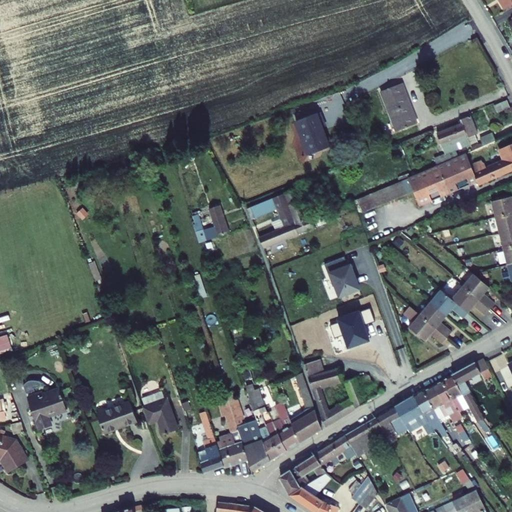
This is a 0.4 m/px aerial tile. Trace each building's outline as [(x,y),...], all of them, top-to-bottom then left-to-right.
[(511,0),(490,0),(500,15),(511,7),(511,0)] [(397,131),(417,124),(402,83),(382,91),(397,131)] [(497,112),(510,107),(507,100),(494,105),(497,112)] [(301,156),(329,146),(320,123),(324,122),(320,114),(297,122),(305,143),(297,146),(301,156)] [(462,125),(437,134),(445,154),(434,158),(437,166),(458,157),(456,150),(478,142),(475,134),(478,133),(471,116),(460,120),(462,125)] [(481,139),(484,146),(496,141),(493,133),(481,139)] [(479,185),(511,170),(511,145),(500,151),(504,161),(487,169),(484,163),(482,161),(471,166),(477,182),(479,185)] [(437,166),(449,194),(477,182),(471,166),(466,154),(458,157),(437,166)] [(413,191),(419,206),(449,194),(437,166),(408,178),(413,191)] [(413,191),(408,178),(402,181),(407,193),(413,191)] [(401,196),(407,193),(402,181),(396,183),(401,196)] [(395,198),(401,196),(396,183),(390,186),(395,198)] [(330,186),(338,203),(340,201),(333,185),(330,186)] [(388,201),(395,198),(390,186),(383,188),(388,201)] [(377,191),(382,204),(388,201),(383,188),(377,191)] [(315,227),(311,217),(308,218),(296,189),(285,193),(290,204),(289,205),(296,222),(296,223),(294,223),(298,234),(315,227)] [(375,206),(382,204),(377,191),(370,194),(375,206)] [(492,212),(511,206),(511,197),(511,198),(508,191),(488,196),(492,212)] [(284,193),(247,208),(252,219),(278,209),(282,219),(285,226),(296,222),(289,205),(284,193)] [(369,209),(375,206),(370,194),(364,197),(369,209)] [(362,212),(369,209),(364,197),(357,199),(362,212)] [(193,222),(199,243),(230,233),(220,205),(209,209),(215,226),(204,230),(199,214),(194,216),(195,221),(193,222)] [(511,206),(492,212),(496,228),(511,224),(511,206)] [(273,222),(276,230),(285,226),(282,219),(273,222)] [(260,237),(264,247),(298,234),(294,223),(260,237)] [(511,224),(496,228),(500,244),(501,244),(511,241),(511,224)] [(511,241),(501,244),(500,244),(505,260),(511,258),(511,241)] [(345,256),(325,264),(333,286),(336,286),(340,297),(360,289),(351,265),(349,265),(345,256)] [(480,291),(486,284),(469,270),(459,283),(486,305),(491,299),(480,291)] [(198,272),(188,275),(196,300),(206,297),(198,272)] [(459,283),(448,296),(465,309),(470,303),(481,311),(486,305),(459,283)] [(459,315),(465,309),(448,296),(436,286),(426,299),(443,313),(448,306),(459,315)] [(443,313),(426,299),(415,311),(444,334),(448,329),(437,319),(443,313)] [(444,334),(415,311),(405,323),(422,337),(427,331),(439,340),(444,334)] [(325,428),(366,402),(361,389),(372,384),(369,376),(360,379),(359,376),(345,381),(351,398),(329,411),(321,387),(342,380),(340,368),(325,372),(321,361),(316,363),(315,361),(305,364),(325,428)] [(493,379),(490,373),(485,362),(484,361),(453,378),(464,397),(481,426),(491,421),(469,384),(482,377),(486,383),(493,379)] [(511,370),(510,367),(502,372),(511,389),(511,388),(511,370)] [(301,443),(322,429),(303,373),(296,375),(307,409),(290,420),(292,423),(301,443)] [(464,397),(453,378),(444,383),(461,412),(464,411),(458,400),(464,397)] [(461,412),(444,383),(434,389),(445,408),(452,419),(456,425),(466,419),(462,413),(461,412)] [(260,409),(265,407),(258,389),(255,391),(253,386),(247,388),(254,411),(260,409)] [(37,428),(54,421),(51,413),(66,407),(59,387),(41,393),(40,391),(26,396),(37,428)] [(434,389),(425,394),(441,423),(445,422),(439,411),(445,408),(434,389)] [(229,400),(236,398),(233,390),(227,392),(229,400)] [(441,423),(425,394),(416,399),(425,414),(434,427),(441,423)] [(176,426),(163,396),(140,405),(147,421),(156,417),(162,431),(164,430),(165,432),(167,431),(166,429),(176,426)] [(129,397),(95,409),(104,431),(137,419),(129,397)] [(253,472),(272,461),(264,443),(259,429),(257,420),(243,424),(241,420),(244,419),(237,398),(236,398),(229,400),(230,404),(249,460),(253,472)] [(416,399),(396,409),(403,420),(407,427),(418,421),(420,425),(424,423),(428,430),(434,427),(425,414),(416,399)] [(185,411),(191,409),(188,400),(182,403),(185,411)] [(273,422),(288,451),(301,443),(292,423),(290,420),(283,403),(276,406),(281,418),(273,422)] [(225,466),(225,468),(249,460),(230,404),(221,407),(224,416),(227,415),(233,433),(220,437),(221,441),(224,448),(219,449),(225,466)] [(389,428),(403,420),(396,409),(377,420),(388,439),(393,435),(389,428)] [(199,451),(205,473),(225,466),(219,449),(217,442),(207,411),(200,413),(207,436),(208,439),(203,441),(206,449),(199,451)] [(359,430),(347,438),(355,451),(358,450),(356,447),(367,440),(369,444),(375,441),(377,445),(388,439),(377,420),(359,430)] [(267,427),(280,456),(288,451),(273,422),(266,424),(267,427)] [(272,461),(280,456),(267,427),(259,429),(264,443),(272,461)] [(11,438),(0,435),(0,463),(6,472),(25,459),(11,438)] [(347,438),(317,458),(327,475),(334,471),(329,463),(349,451),(354,460),(358,457),(355,451),(347,438)] [(297,471),(303,480),(315,472),(320,480),(327,475),(317,458),(297,471)] [(292,498),(308,487),(303,480),(297,471),(283,481),(283,483),(292,498)] [(353,498),(362,505),(376,487),(370,476),(353,498)] [(476,488),(482,484),(478,478),(472,482),(476,488)] [(465,483),(470,492),(477,489),(476,488),(472,482),(470,479),(465,483)] [(321,487),(315,483),(308,487),(292,498),(293,499),(309,511),(334,511),(326,509),(314,499),(321,487)] [(376,487),(362,505),(368,510),(381,494),(376,487)] [(458,511),(487,511),(477,490),(471,493),(454,502),(458,511)] [(415,511),(409,497),(386,508),(388,511),(415,511)] [(265,511),(256,506),(219,502),(217,511),(265,511)]
